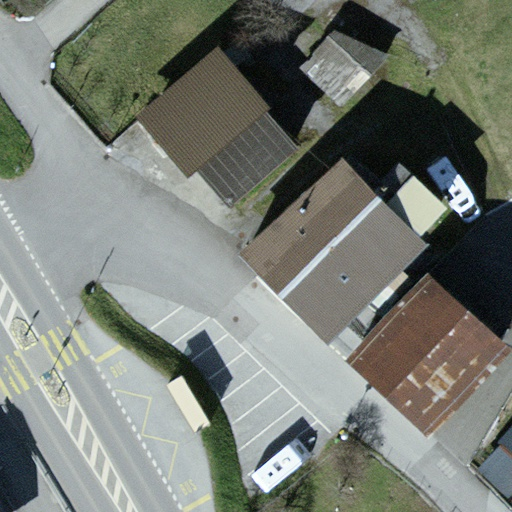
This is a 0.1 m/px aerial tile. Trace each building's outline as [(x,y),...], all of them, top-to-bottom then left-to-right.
[(351,19),(308,66),(351,105),(394,57),(351,19)] [(265,115),(210,54),(131,126),(186,186),(265,115)] [(389,252),(323,180),(245,251),(311,323),(389,252)] [(425,290),(354,366),(409,418),(480,341),(425,290)] [(511,432),(484,467),(511,489),(511,432)]
